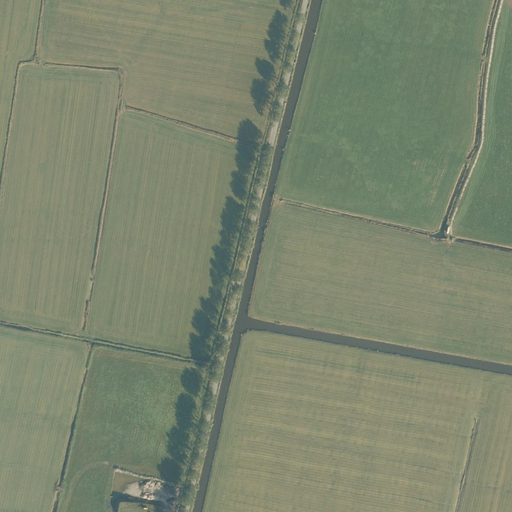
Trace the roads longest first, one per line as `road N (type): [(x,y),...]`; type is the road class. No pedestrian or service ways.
road 1 (tertiary): [(185,511),(306,0)]
road 2 (track): [(503,0),(480,151),(445,254)]
